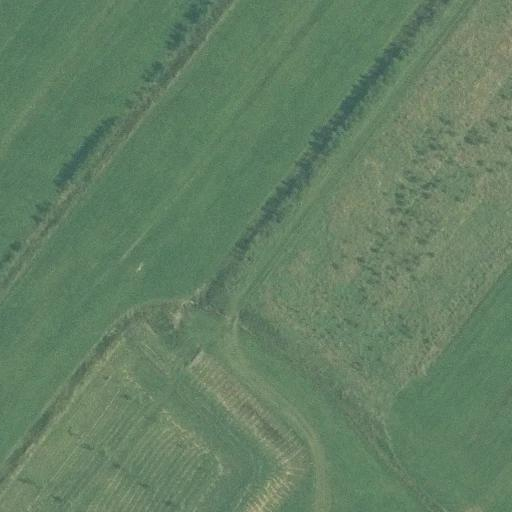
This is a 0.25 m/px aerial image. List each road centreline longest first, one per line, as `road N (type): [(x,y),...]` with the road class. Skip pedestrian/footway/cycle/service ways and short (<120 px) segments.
road 1 (track): [(226,323),(467,0)]
road 2 (track): [(322,511),(325,473),(305,426),(242,374),(229,357),(226,323)]
